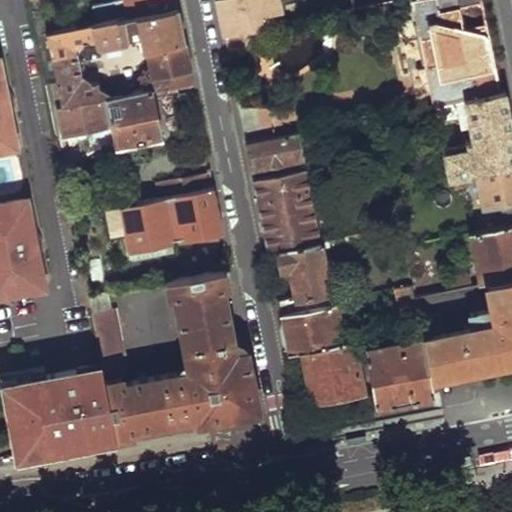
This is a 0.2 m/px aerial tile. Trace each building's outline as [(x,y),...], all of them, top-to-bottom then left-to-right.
[(120,0),(121,4),(94,11),(95,21),(117,17),(178,4),(177,0),(120,0)] [(215,0),(219,16),(223,34),(283,23),(282,19),(260,22),(259,17),(281,13),(278,0),(215,0)] [(316,0),(319,16),(351,10),(348,0),(316,0)] [(407,0),(428,108),(436,106),(477,97),(473,74),(494,70),(481,0),(407,0)] [(178,4),(117,17),(95,21),(48,31),(62,105),(102,97),(99,81),(85,84),(82,70),(85,68),(83,60),(79,60),(77,44),(96,41),(97,44),(99,47),(128,41),(130,36),(147,48),(185,41),(182,23),(178,4)] [(223,34),(227,55),(259,48),(259,40),(285,34),(283,23),(223,34)] [(185,41),(147,48),(152,75),(160,73),(191,68),(188,55),(185,41)] [(0,65),(0,149),(16,147),(10,114),(1,116),(1,111),(4,110),(6,107),(7,103),(6,100),(4,98),(1,97),(0,96),(0,91),(5,90),(0,65)] [(272,121),(413,100),(408,66),(249,90),(256,136),(274,133),(272,121)] [(160,73),(162,85),(193,79),(191,68),(160,73)] [(162,85),(162,87),(194,82),(193,79),(162,85)] [(61,105),(58,106),(62,133),(111,124),(116,148),(160,139),(152,87),(102,97),(62,105),(61,105)] [(438,150),(443,176),(448,175),(462,173),(475,170),(511,162),(511,135),(510,127),(504,92),(477,97),(436,106),(439,121),(465,116),(470,145),(438,150)] [(248,162),(249,168),(297,159),(295,146),(310,143),(307,133),(245,145),(248,162)] [(511,162),(475,170),(483,207),(511,201),(511,162)] [(259,215),(266,251),(278,248),(317,241),(345,235),(344,228),(328,230),(327,221),(313,223),(302,168),(252,179),(259,215)] [(212,171),(181,177),(184,191),(215,186),(212,171)] [(448,175),(450,185),(463,182),(462,173),(448,175)] [(157,180),(161,196),(184,191),(181,177),(157,180)] [(72,213),(78,244),(112,239),(112,235),(118,234),(125,262),(174,251),(173,238),(224,228),(215,186),(184,191),(161,196),(72,213)] [(0,203),(0,296),(44,287),(38,254),(29,256),(28,251),(31,250),(34,247),(34,244),(34,241),(32,239),(29,238),(26,238),(24,233),(33,231),(26,198),(0,203)] [(469,232),(479,283),(481,282),(511,277),(511,224),(505,226),(469,232)] [(275,297),(278,314),(328,301),(317,241),(278,248),(282,272),(291,272),(294,295),(275,297)] [(104,380),(114,437),(146,431),(146,427),(184,420),(185,424),(204,420),(261,409),(255,382),(248,348),(235,350),(223,289),(228,287),(223,268),(167,279),(171,299),(176,298),(189,369),(130,380),(121,382),(120,377),(104,380)] [(419,335),(426,376),(511,359),(511,358),(511,277),(481,282),(489,320),(419,335)] [(350,297),(355,327),(358,327),(393,320),(388,290),(350,297)] [(88,294),(91,311),(110,307),(107,291),(88,294)] [(282,333),(286,351),(298,349),(340,341),(331,300),(328,301),(278,314),(282,333)] [(101,364),(104,380),(120,377),(121,382),(130,380),(117,306),(110,307),(91,311),(101,364)] [(362,346),(372,404),(430,393),(426,376),(419,335),(362,346)] [(298,349),(307,401),(361,391),(351,340),(340,341),(298,349)] [(16,455),(114,437),(104,380),(101,364),(45,374),(45,372),(2,380),(16,455)]
